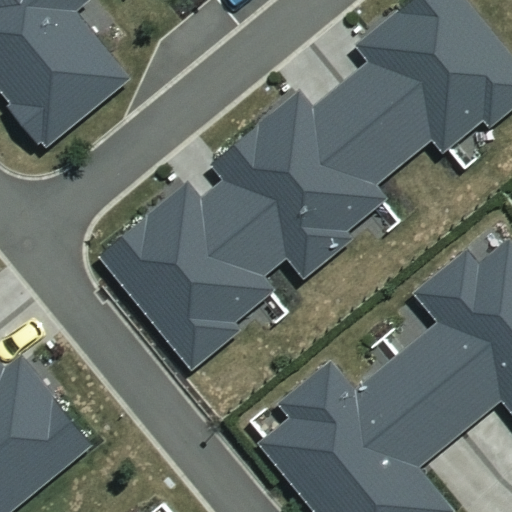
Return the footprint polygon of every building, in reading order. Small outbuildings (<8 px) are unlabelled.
[(0,0),(0,86),(17,107),(12,110),(43,148),(48,144),(53,151),(137,83),(81,15),(97,2),(94,0),(0,0)] [(346,89),(411,168),(440,144),(449,156),(490,123),(496,131),(511,118),(511,50),(471,0),(422,0),(362,49),(375,65),(346,89)] [(227,183),(293,262),(309,282),(360,240),(355,234),(394,201),(385,189),(411,168),(346,89),(319,111),(306,94),(215,169),(227,183)] [(293,262),(227,183),(206,199),(194,184),(103,259),(198,373),(247,333),(241,326),(281,293),(271,280),(293,262)] [(400,355),(460,429),(502,395),(511,406),(511,244),(487,265),(476,251),(421,296),(442,321),(400,355)] [(460,429),(400,355),(361,387),(340,363),(287,407),(296,418),(265,444),(320,511),(461,511),(420,462),(460,429)] [(10,372),(0,359),(0,511),(19,511),(99,450),(28,358),(10,372)]
